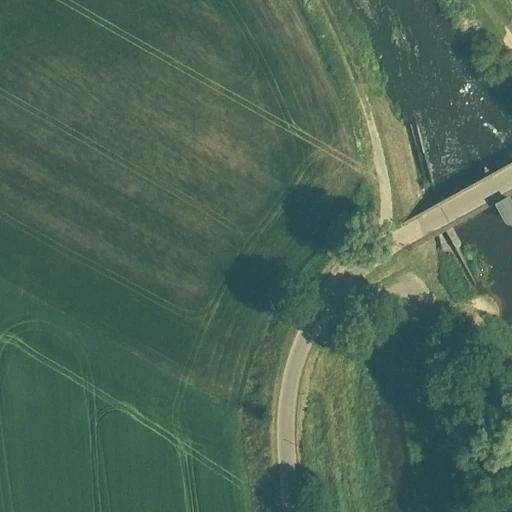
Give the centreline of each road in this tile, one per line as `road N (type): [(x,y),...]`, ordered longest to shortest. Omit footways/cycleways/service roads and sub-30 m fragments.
road 1 (unclassified): [(511,178),(378,253),(314,321),(289,394),(291,511)]
road 2 (track): [(391,246),(364,111),(324,0)]
